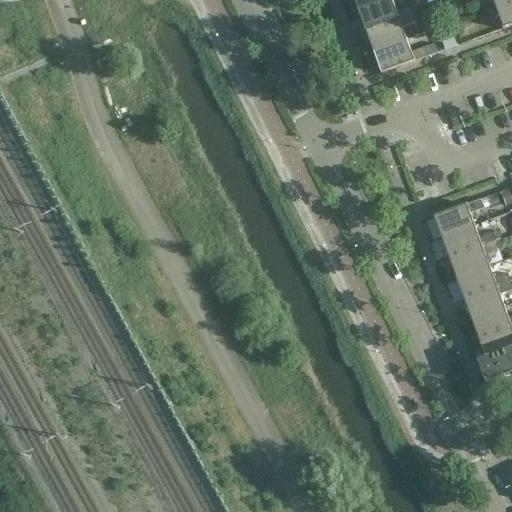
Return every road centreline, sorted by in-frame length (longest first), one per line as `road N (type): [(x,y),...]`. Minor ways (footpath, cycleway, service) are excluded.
road 1 (residential): [(500,511),(317,143)]
road 2 (residential): [(317,143),(245,0)]
road 3 (residential): [(420,108),(441,166),(511,140)]
